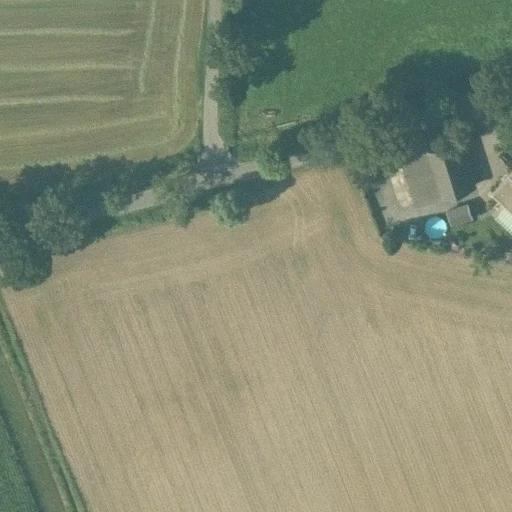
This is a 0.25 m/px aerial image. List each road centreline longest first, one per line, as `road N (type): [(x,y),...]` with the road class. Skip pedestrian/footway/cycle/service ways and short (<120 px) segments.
road 1 (unclassified): [(511,92),(207,184)]
road 2 (unclassified): [(207,184),(66,221),(0,223)]
road 3 (unclassified): [(207,184),(214,0)]
